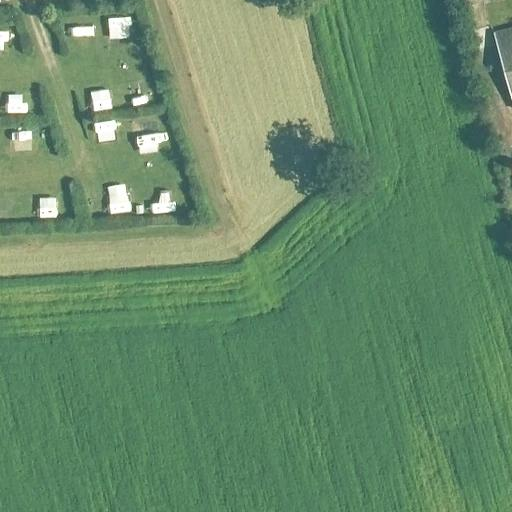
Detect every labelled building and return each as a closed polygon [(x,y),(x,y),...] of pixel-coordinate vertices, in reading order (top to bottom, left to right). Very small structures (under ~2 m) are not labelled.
[(16,89),(16,110),(39,109),(38,88),(16,89)] [(142,113),(142,139),(160,138),(160,113),(142,113)] [(104,130),(124,129),(123,118),(104,119),(104,130)] [(187,190),(164,191),(165,215),(189,214),(187,190)] [(0,216),(17,216),(16,192),(0,192),(0,216)] [(118,193),(118,212),(138,212),(138,193),(118,193)]
